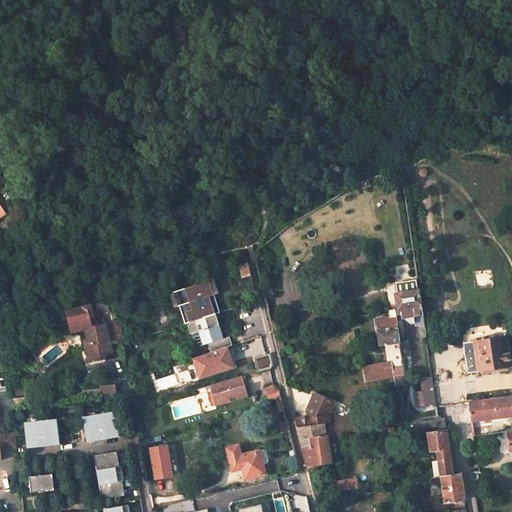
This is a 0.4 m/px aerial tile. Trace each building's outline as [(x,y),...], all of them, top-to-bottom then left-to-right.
[(368,179),(362,181),(364,188),(370,186),(368,179)] [(248,262),(240,265),(243,277),(251,275),(248,262)] [(187,323),(216,314),(220,312),(211,284),(176,295),(185,323),(187,323)] [(269,285),(261,287),(264,298),(272,296),(269,285)] [(426,337),(419,290),(396,294),(399,314),(402,314),(402,315),(406,318),(404,320),(410,323),(414,323),(414,326),(418,326),(420,338),(426,337)] [(91,305),(67,313),(71,319),(72,332),(85,329),(92,327),(90,317),(94,316),(91,305)] [(388,311),(389,312),(389,317),(376,319),(380,346),(393,344),(399,343),(395,310),(388,311)] [(199,331),(204,345),(209,343),(224,338),(216,314),(187,323),(191,334),(193,333),(199,331)] [(71,319),(61,326),(63,334),(72,332),(71,319)] [(85,329),(87,339),(84,339),(88,359),(104,356),(101,341),(108,340),(109,342),(122,340),(119,321),(119,320),(96,326),(92,327),(85,329)] [(193,333),(197,347),(204,345),(199,331),(193,333)] [(280,332),(273,334),(277,352),(284,351),(280,332)] [(466,373),(477,372),(479,371),(481,373),(507,370),(507,367),(510,367),(505,336),(495,337),(493,336),(484,337),(483,339),(473,340),(462,342),(466,373)] [(211,352),(227,347),(232,345),(229,337),(224,338),(209,343),(211,352)] [(101,341),(104,356),(112,355),(109,342),(108,340),(101,341)] [(227,347),(203,354),(210,374),(233,367),(228,349),(227,347)] [(390,361),(362,367),(364,382),(392,377),(394,386),(405,384),(400,351),(394,352),(397,367),(391,368),(390,361)] [(266,354),(262,356),(265,367),(273,365),(270,353),(266,354)] [(242,376),(209,386),(216,406),(248,396),(242,376)] [(436,403),(432,377),(421,378),(423,391),(414,392),(415,405),(436,403)] [(115,384),(100,385),(102,400),(117,398),(115,384)] [(367,432),(366,424),(358,425),(357,417),(334,420),(333,413),(330,411),(334,404),(317,395),(308,410),(312,415),(314,418),(297,420),(297,417),(293,417),(297,433),(301,447),(311,446),(310,438),(327,436),(367,432)] [(470,422),(511,415),(511,400),(511,396),(467,402),(467,404),(470,422)] [(281,397),(276,398),(280,411),(285,410),(281,397)] [(119,433),(116,413),(108,415),(103,411),(100,416),(104,439),(116,437),(115,433),(119,433)] [(92,417),(84,419),(87,438),(91,437),(92,441),(104,439),(100,416),(95,412),(92,417)] [(32,422),(24,423),(26,442),(30,442),(31,446),(42,445),(40,421),(35,417),(32,422)] [(58,439),(56,420),(48,421),(44,417),(40,421),(42,445),(54,444),(54,440),(58,439)] [(444,419),(427,421),(428,429),(445,426),(444,419)] [(287,420),(278,422),(281,433),(290,432),(287,420)] [(145,421),(136,423),(138,434),(147,433),(145,421)] [(446,430),(428,433),(431,451),(433,451),(435,463),(433,463),(434,473),(451,470),(450,465),(446,430)] [(0,432),(0,459),(2,459),(0,449),(16,447),(14,431),(0,432)] [(311,446),(301,447),(303,457),(306,469),(309,469),(309,466),(331,463),(327,436),(310,438),(311,446)] [(174,446),(154,448),(158,482),(178,480),(174,446)] [(239,446),(227,449),(233,470),(243,468),(240,455),(241,455),(239,446)] [(241,455),(240,455),(243,468),(246,478),(265,473),(259,450),(241,455)] [(117,452),(95,456),(98,471),(101,471),(120,467),(117,452)] [(124,481),(122,467),(120,467),(101,471),(102,475),(98,475),(100,485),(123,481),(124,481)] [(52,489),(51,473),(29,476),(28,476),(30,491),(52,489)] [(300,473),(293,474),(298,496),(304,489),(300,473)] [(452,475),(440,476),(444,503),(464,500),(460,473),(452,475)] [(329,485),(311,488),(313,496),(349,491),(348,480),(346,480),(328,482),(329,485)] [(103,500),(125,496),(123,481),(100,485),(103,500)] [(272,482),(255,486),(257,495),(275,491),(272,482)] [(194,511),(192,501),(163,507),(163,511),(210,511),(210,509),(196,511),(194,511)]
